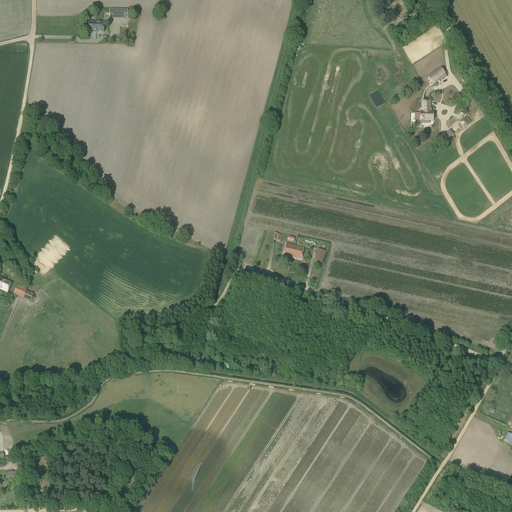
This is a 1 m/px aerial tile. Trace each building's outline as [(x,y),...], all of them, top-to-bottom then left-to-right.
[(445,74),(441,68),(440,68),(427,78),(431,83),(431,84),(444,74),(445,74)] [(430,100),(422,100),(422,101),(422,112),(420,112),(420,123),(430,123),(430,121),(433,121),(433,113),(430,113),(430,100)] [(465,118),(458,123),(463,129),(469,125),(465,118)] [(445,133),(449,138),(454,135),(450,130),(445,133)] [(293,258),(295,246),(287,244),(284,256),(293,258)] [(295,246),(293,258),(302,260),(304,248),(295,246)] [(322,263),(326,251),(318,249),(314,261),(322,263)] [(0,288),(8,292),(12,283),(0,277),(0,288)] [(30,302),(34,294),(27,291),(27,289),(17,285),(13,294),(30,302)] [(511,445),(511,414),(507,425),(510,427),(510,428),(511,428),(511,432),(511,434),(507,433),(503,441),(511,445)]
